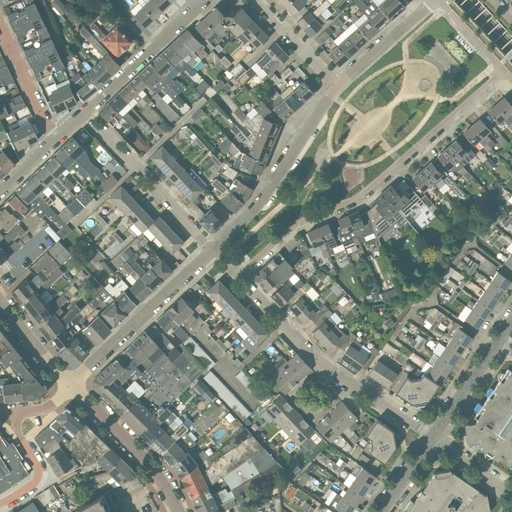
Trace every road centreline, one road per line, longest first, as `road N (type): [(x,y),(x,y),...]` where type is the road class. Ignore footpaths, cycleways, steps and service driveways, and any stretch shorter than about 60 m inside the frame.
road 1 (residential): [(239,275),(293,226),(361,195),(504,70)]
road 2 (residential): [(432,437),(314,361),(239,275)]
road 3 (residential): [(213,250),(259,202),(338,87)]
road 4 (residential): [(69,385),(213,250)]
road 5 (residential): [(83,113),(213,250)]
road 6 (residential): [(178,511),(151,466),(69,385)]
road 7 (residential): [(83,113),(205,0)]
road 8 (residential): [(338,87),(437,0)]
road 9 (residential): [(54,143),(0,24)]
